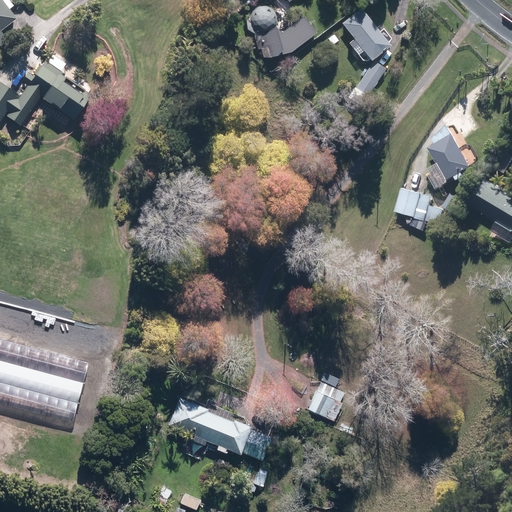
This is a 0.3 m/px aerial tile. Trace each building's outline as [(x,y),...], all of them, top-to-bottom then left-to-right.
[(0,0),(0,45),(7,39),(0,30),(16,18),(9,9),(14,5),(10,0),(0,0)] [(376,0),(371,4),(375,10),(386,1),(385,0),(376,0)] [(253,30),(255,31),(256,32),(253,34),(257,50),(267,48),(269,57),(290,53),(316,33),(304,17),(278,37),(276,28),(274,27),(274,26),(275,24),(275,22),(276,20),(275,18),(275,16),(274,14),(273,13),(272,12),(271,10),(270,9),(268,8),(266,7),(264,7),(263,7),(261,7),(259,7),(257,8),(255,9),(254,10),(252,11),(251,13),(250,14),(250,16),(249,18),(249,20),(249,21),(250,23),(250,25),(251,27),(252,29),(253,30)] [(361,53),(369,63),(389,47),(359,9),(340,24),(352,40),(347,44),(357,57),(361,53)] [(327,40),(332,45),(338,41),(333,35),(327,40)] [(0,49),(0,50),(3,54),(10,48),(7,44),(0,49)] [(0,119),(7,110),(8,111),(6,115),(20,124),(41,95),(42,95),(40,98),(49,104),(50,103),(73,119),(90,95),(59,73),(61,70),(45,59),(34,75),(28,71),(21,80),(27,84),(17,99),(15,97),(17,94),(0,82),(0,119)] [(347,98),(361,107),(385,70),(373,61),(354,89),(353,88),(347,98)] [(432,150),(451,182),(475,168),(450,126),(435,139),(439,145),(432,150)] [(471,207),(511,230),(511,195),(487,181),(471,207)] [(397,212),(418,218),(420,212),(430,214),(432,205),(421,202),(423,195),(403,189),(397,212)] [(0,404),(71,423),(87,363),(0,339),(0,404)] [(319,415),(333,422),(342,404),(339,403),(342,396),(331,391),(319,415)] [(239,453),(261,461),(270,438),(249,429),(249,428),(233,421),(232,423),(204,412),(205,410),(178,399),(167,426),(190,435),(188,440),(203,446),(205,442),(217,447),(215,450),(223,453),(224,450),(238,456),(239,453)] [(148,434),(149,422),(136,422),(136,433),(148,434)] [(268,471),(259,467),(254,481),(249,479),(245,488),(254,492),(258,484),(262,486),(268,471)] [(31,469),(30,476),(60,484),(62,477),(31,469)] [(158,492),(166,496),(170,490),(161,485),(158,492)] [(170,500),(183,505),(187,494),(174,489),(170,500)] [(237,503),(243,505),(247,495),(240,493),(237,503)]
